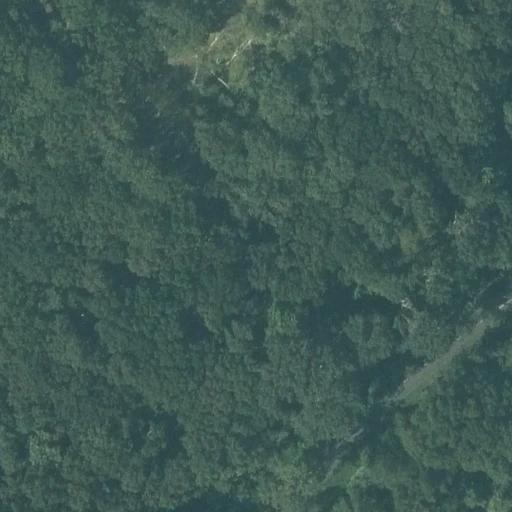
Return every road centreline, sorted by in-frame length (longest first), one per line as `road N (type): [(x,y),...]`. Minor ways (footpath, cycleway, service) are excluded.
road 1 (unknown): [(0,312),(92,247),(287,249),(511,91)]
road 2 (secondary): [(288,511),(384,403),(511,299)]
